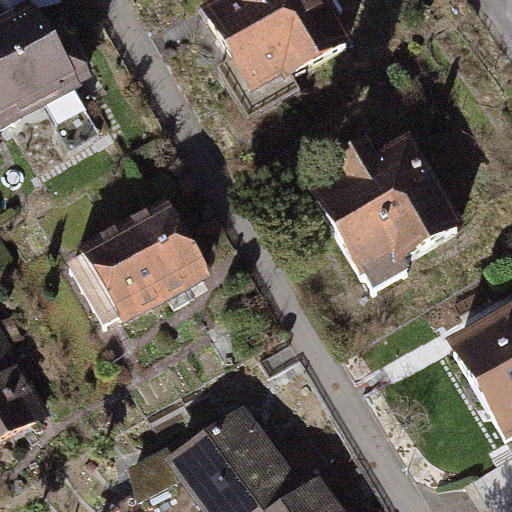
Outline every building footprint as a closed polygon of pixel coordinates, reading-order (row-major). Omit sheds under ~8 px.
[(0,151),(81,107),(21,0),(19,0),(0,10),(0,151)] [(356,50),(319,0),(204,0),(193,8),(268,113),(356,50)] [(481,226),(415,137),(316,209),(382,298),(481,226)] [(140,193),(54,240),(105,333),(191,286),(140,193)] [(511,433),(511,297),(437,350),(501,441),(511,433)] [(0,448),(49,409),(0,348),(0,448)] [(234,402),(162,473),(202,511),(280,511),(312,481),(234,402)] [(336,511),(312,481),(280,511),(336,511)]
